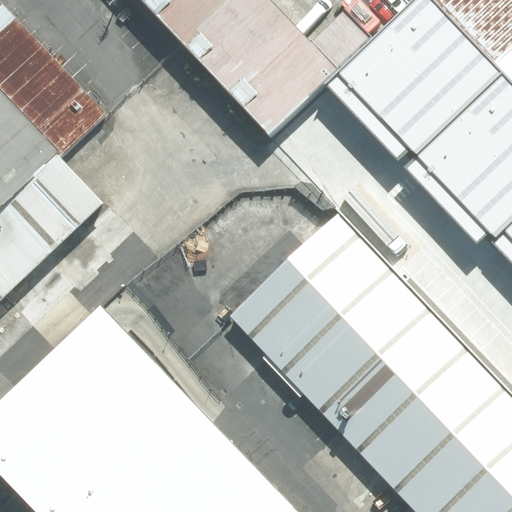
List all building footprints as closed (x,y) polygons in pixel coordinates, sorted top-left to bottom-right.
[(341,92),(256,0),(133,0),(273,153),(341,92)] [(511,0),(440,0),(511,78),(511,0)] [(319,117),(353,154),(477,43),(443,6),(319,117)] [(0,299),(102,206),(0,100),(0,299)] [(511,142),(503,133),(419,209),(511,310),(511,142)] [(511,511),(511,420),(329,220),(225,313),(406,511),(511,511)] [(278,511),(99,315),(0,405),(0,484),(25,511),(278,511)]
